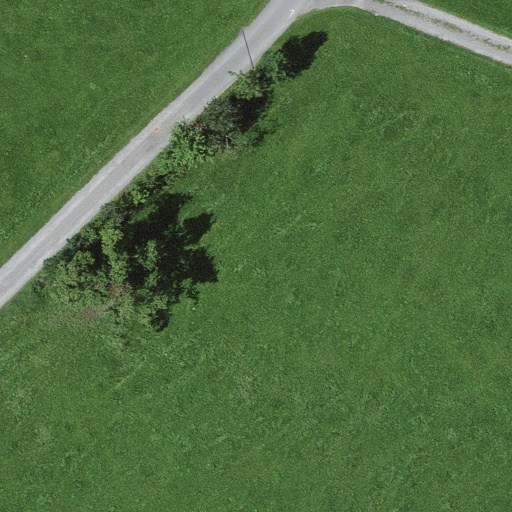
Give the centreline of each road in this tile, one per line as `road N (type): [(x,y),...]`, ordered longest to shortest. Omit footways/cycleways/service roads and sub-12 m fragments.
road 1 (track): [(298,0),(0,288)]
road 2 (track): [(511,54),(375,0)]
